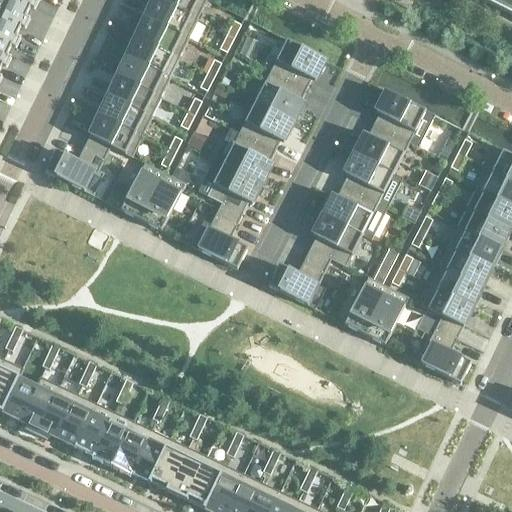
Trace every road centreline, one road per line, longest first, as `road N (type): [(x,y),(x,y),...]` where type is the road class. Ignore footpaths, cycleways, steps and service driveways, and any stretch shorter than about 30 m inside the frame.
road 1 (residential): [(374,40),(250,285)]
road 2 (residential): [(93,0),(0,194)]
road 3 (residential): [(511,357),(438,511)]
road 4 (residential): [(374,40),(414,51),(511,102)]
road 5 (residential): [(122,511),(0,453)]
